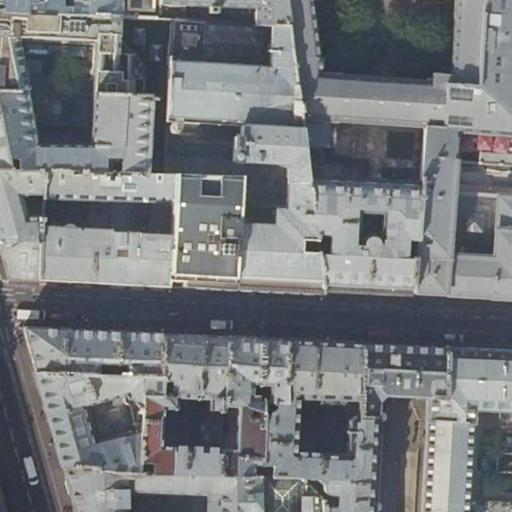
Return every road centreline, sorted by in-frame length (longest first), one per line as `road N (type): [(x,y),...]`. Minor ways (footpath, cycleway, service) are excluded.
road 1 (residential): [(0,305),(406,321)]
road 2 (residential): [(386,511),(406,321)]
road 3 (secondary): [(0,370),(39,511)]
